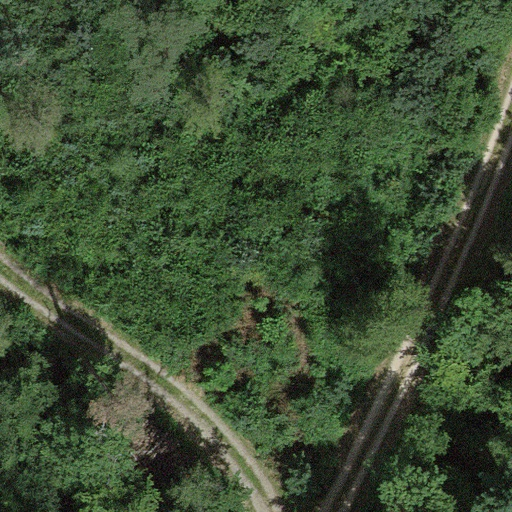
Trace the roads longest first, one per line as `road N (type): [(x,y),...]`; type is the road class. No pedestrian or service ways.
road 1 (track): [(333,511),(476,209),(511,98)]
road 2 (track): [(271,511),(219,435),(0,259)]
